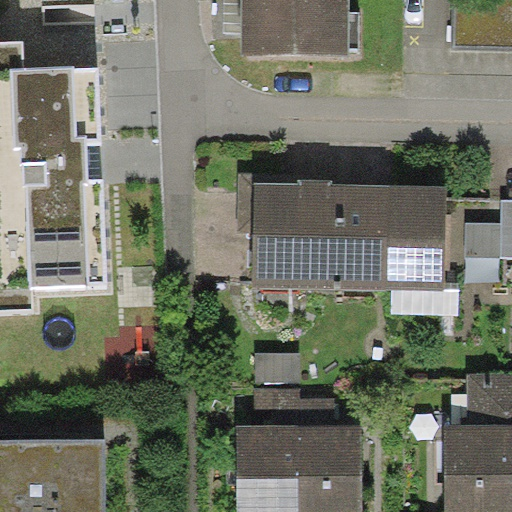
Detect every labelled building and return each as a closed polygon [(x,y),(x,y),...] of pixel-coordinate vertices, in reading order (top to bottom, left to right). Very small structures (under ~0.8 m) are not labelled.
[(241,0),(241,54),(348,56),(348,0),(241,0)] [(511,0),(454,0),(453,48),(511,49),(511,0)] [(102,165),(100,68),(23,70),(23,44),(0,44),(0,314),(33,314),(32,293),(90,292),(90,288),(105,287),(102,165)] [(238,231),(253,232),(252,286),(392,288),(445,290),(447,184),(275,182),(275,174),(239,173),(238,231)] [(511,199),(501,199),(501,223),(500,258),(511,258),(511,199)] [(501,223),(466,223),(466,257),(500,258),(501,223)] [(459,290),(445,290),(392,288),(391,314),(458,316),(459,290)] [(256,352),(256,383),(301,383),(301,353),(256,352)] [(508,511),(507,371),(467,372),(467,425),(445,425),(445,511),(508,511)] [(256,387),(256,425),(236,425),(236,511),(300,511),(300,397),(300,387),(256,387)] [(300,397),(300,511),(362,511),(361,425),(339,425),(339,411),(331,396),(300,397)] [(104,511),(104,440),(0,440),(0,511),(104,511)]
